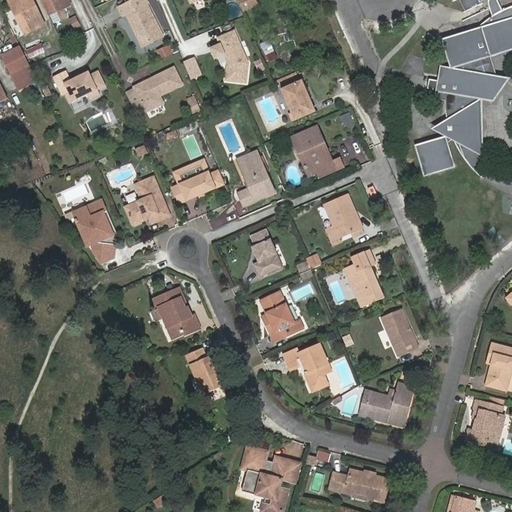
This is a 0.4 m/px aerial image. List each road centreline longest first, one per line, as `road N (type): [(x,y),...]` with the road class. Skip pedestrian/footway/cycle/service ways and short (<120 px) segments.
road 1 (residential): [(198,263),(261,399),(304,430),(429,465)]
road 2 (residential): [(466,321),(441,310),(378,165)]
road 3 (residential): [(429,465),(466,321)]
